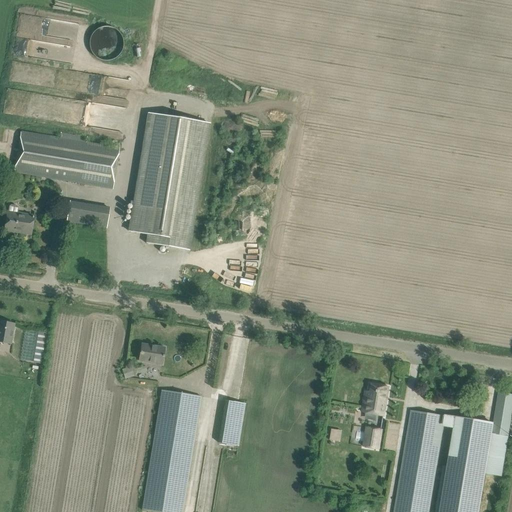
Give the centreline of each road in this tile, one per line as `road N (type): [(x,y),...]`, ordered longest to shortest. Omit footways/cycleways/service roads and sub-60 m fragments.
road 1 (unclassified): [(511,364),(0,279)]
road 2 (track): [(191,511),(219,316)]
